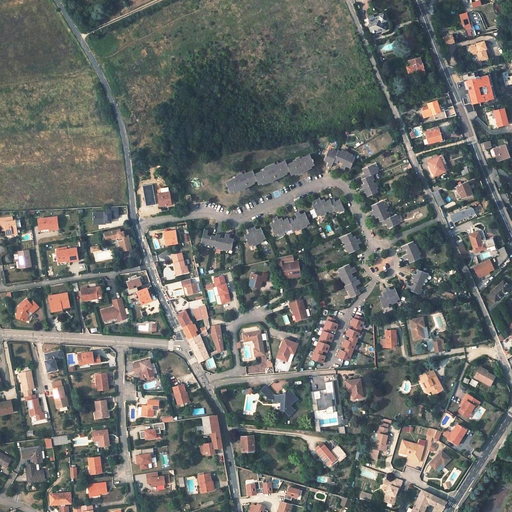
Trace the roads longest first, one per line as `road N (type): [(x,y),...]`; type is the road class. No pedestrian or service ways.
road 1 (unclassified): [(347,0),(511,383)]
road 2 (residential): [(374,246),(349,193),(324,181),(234,221),(206,211),(137,224)]
road 3 (tertiary): [(511,237),(416,0)]
road 4 (unclassified): [(55,0),(114,108),(137,224)]
road 5 (unclassified): [(184,346),(221,413),(238,511)]
road 6 (residential): [(149,267),(1,288),(0,281)]
road 7 (residential): [(119,341),(131,496)]
